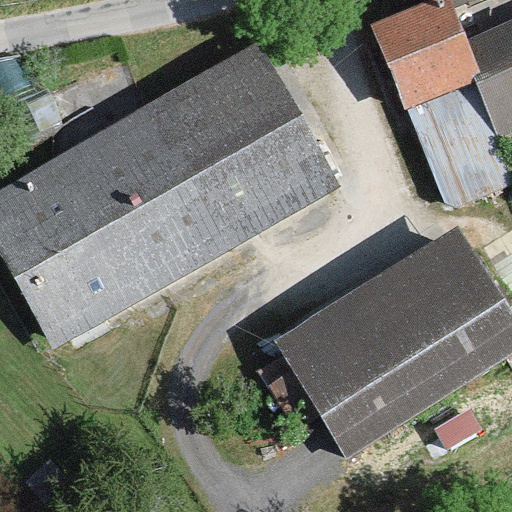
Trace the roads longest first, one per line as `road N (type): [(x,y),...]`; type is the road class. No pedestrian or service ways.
road 1 (track): [(239,511),(197,453),(186,365),(257,295),(379,226),(353,102),(344,0)]
road 2 (unclassified): [(0,33),(179,0)]
